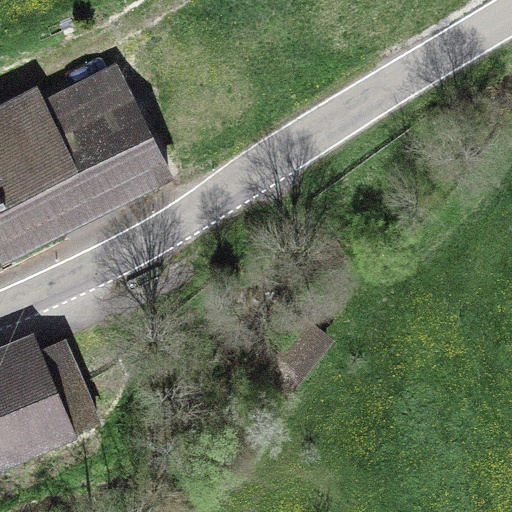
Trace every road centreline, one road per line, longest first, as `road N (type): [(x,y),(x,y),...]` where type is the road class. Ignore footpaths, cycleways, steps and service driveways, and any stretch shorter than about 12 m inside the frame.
road 1 (tertiary): [(511,18),(69,278),(0,304)]
road 2 (track): [(0,83),(150,0)]
